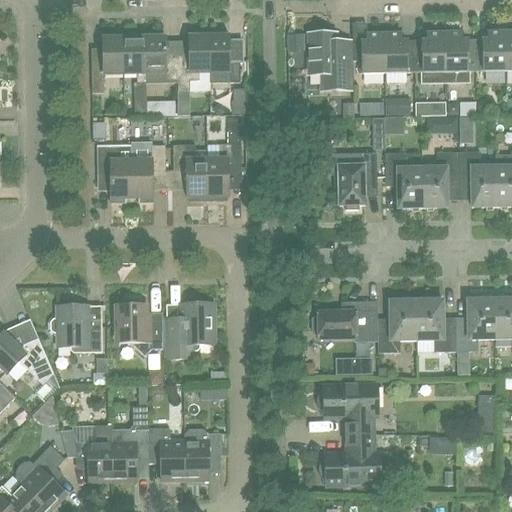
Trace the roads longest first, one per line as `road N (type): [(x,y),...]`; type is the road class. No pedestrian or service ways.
road 1 (residential): [(216,511),(234,493),(231,245),(220,237),(34,240)]
road 2 (residential): [(511,3),(266,7)]
road 3 (residential): [(34,240),(29,0)]
road 4 (residential): [(511,250),(328,255)]
